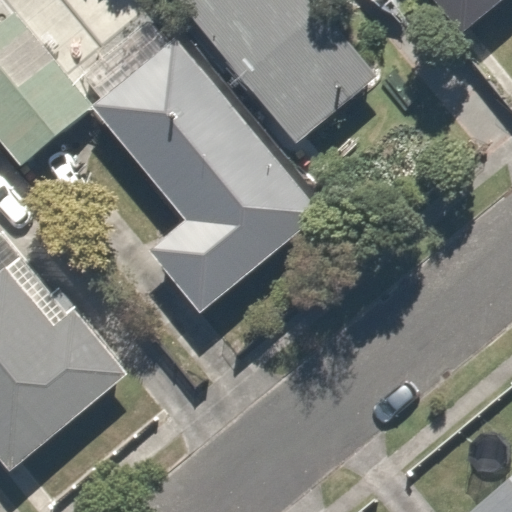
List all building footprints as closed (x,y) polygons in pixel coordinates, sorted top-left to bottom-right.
[(310,0),(173,0),(289,134),(368,65),(310,0)] [(426,0),(461,37),(474,25),(501,0),(426,0)] [(7,13),(0,19),(0,139),(22,166),(89,110),(7,13)] [(77,74),(102,104),(91,113),(182,221),(143,255),(190,311),(315,206),(176,41),(170,47),(145,17),(77,74)] [(0,270),(0,464),(6,471),(126,372),(78,314),(59,330),(6,266),(0,270)] [(511,511),(511,472),(467,511),(511,511)]
